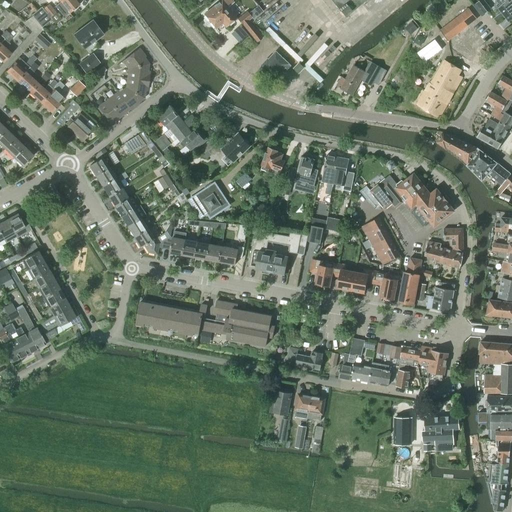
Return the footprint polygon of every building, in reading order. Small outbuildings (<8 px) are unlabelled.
[(62,0),(60,2),(54,7),(63,18),(69,13),(79,5),(74,0),(62,0)] [(225,27),(236,18),(227,7),(230,5),(226,0),(221,0),(203,14),(215,29),(222,24),(225,27)] [(332,0),(346,17),(367,0),(332,0)] [(478,0),(472,5),(481,16),(487,11),(478,0)] [(493,19),(496,24),(504,17),(508,23),(511,19),(511,0),(504,0),(505,0),(504,0),(494,0),(493,9),(498,10),(501,13),(493,19)] [(48,5),(43,9),(47,14),(52,9),(48,5)] [(41,7),(31,15),(32,17),(37,22),(47,14),(46,13),(43,9),(41,7)] [(47,14),(37,22),(42,29),(42,28),(52,20),(51,18),(56,14),(52,9),(47,14)] [(460,15),(468,25),(475,19),(467,9),(460,15)] [(242,26),(242,25),(247,21),(251,18),(247,12),(237,20),(242,26)] [(453,20),(462,30),(468,25),(460,15),(453,20)] [(447,25),(455,36),(462,30),(453,20),(447,25)] [(5,31),(0,36),(0,35),(0,44),(4,40),(4,39),(17,25),(14,21),(5,31)] [(84,49),(103,35),(92,21),(73,35),(84,49)] [(247,21),(242,25),(256,43),(261,39),(247,21)] [(8,43),(12,38),(21,29),(17,25),(4,39),(4,40),(0,44),(0,60),(3,63),(11,54),(5,49),(9,44),(8,43)] [(455,36),(447,25),(440,31),(448,41),(449,40),(455,36)] [(449,40),(453,46),(451,50),(471,62),(480,48),(478,47),(483,42),(468,25),(462,30),(455,36),(449,40)] [(39,34),(34,40),(45,50),(50,44),(39,34)] [(423,42),(422,39),(418,36),(414,42),(420,46),(423,42)] [(149,71),(145,71),(142,59),(145,57),(139,49),(122,61),(128,69),(125,88),(118,93),(117,92),(97,107),(110,124),(130,110),(131,111),(139,104),(136,101),(143,90),(146,91),(149,71)] [(287,70),(291,66),(276,52),(272,56),(271,55),(268,59),(267,59),(260,66),(274,80),(281,72),(285,68),(287,70)] [(85,73),(99,63),(92,54),(79,64),(85,73)] [(18,58),(6,71),(16,81),(29,67),(29,68),(32,65),(31,65),(33,63),(36,59),(33,56),(29,59),(25,64),(18,58)] [(341,78),(336,87),(352,96),(362,78),(365,80),(363,83),(372,87),(384,65),(376,61),(367,75),(364,74),(365,72),(353,66),(345,80),(341,78)] [(438,118),(462,78),(458,76),(461,71),(444,61),(435,77),(431,84),(430,83),(417,106),(438,118)] [(29,67),(16,81),(28,92),(36,83),(36,82),(40,78),(34,72),(38,67),(33,63),(31,65),(32,65),(29,68),(29,67)] [(298,73),(304,68),(299,63),(294,69),(298,73)] [(105,81),(94,74),(101,84),(105,81)] [(511,81),(502,76),(497,84),(505,89),(503,94),(509,97),(511,92),(511,81)] [(36,83),(28,92),(40,103),(48,94),(59,81),(57,83),(53,80),(48,85),(43,89),(36,83)] [(48,94),(40,103),(51,113),(59,104),(63,99),(57,93),(64,86),(59,81),(48,94)] [(75,96),(76,97),(85,87),(78,81),(69,90),(70,91),(69,92),(74,97),(75,96)] [(490,92),(485,100),(495,106),(490,115),(490,116),(500,121),(501,118),(503,115),(504,115),(505,112),(511,101),(508,99),(509,97),(503,94),(500,98),(490,92)] [(68,117),(75,110),(70,106),(63,113),(68,117)] [(172,132),(182,124),(176,117),(178,116),(170,106),(157,117),(165,126),(166,125),(172,132)] [(497,125),(487,144),(498,149),(509,128),(511,123),(511,116),(505,112),(504,115),(503,115),(501,118),(500,121),(497,125)] [(82,141),(92,131),(85,124),(88,121),(79,114),(77,117),(67,127),(82,141)] [(482,126),(476,137),(487,144),(497,125),(488,120),(484,127),(482,126)] [(190,134),(186,129),(182,124),(172,132),(181,143),(183,141),(190,151),(194,147),(196,149),(207,140),(201,132),(199,134),(196,130),(190,134)] [(7,130),(0,137),(0,145),(4,150),(15,139),(7,130)] [(145,146),(150,142),(142,132),(138,135),(125,144),(131,154),(145,146)] [(233,162),(250,146),(238,134),(213,157),(218,162),(226,155),(233,162)] [(450,149),(456,140),(443,134),(441,135),(436,143),(445,149),(446,147),(450,149)] [(159,147),(167,140),(164,135),(155,142),(159,147)] [(15,139),(4,150),(13,158),(24,147),(15,139)] [(162,151),(171,144),(167,140),(159,147),(162,151)] [(456,140),(450,149),(457,154),(463,160),(471,146),(456,140)] [(471,146),(463,160),(468,164),(467,166),(474,173),(488,157),(477,149),(471,146)] [(22,167),(33,156),(24,147),(13,158),(22,167)] [(284,161),(281,160),(283,154),(277,152),(268,148),(260,167),(269,171),(269,172),(279,176),(284,161)] [(90,166),(89,167),(95,177),(97,176),(110,168),(114,165),(108,155),(103,157),(90,166)] [(323,173),(322,181),(327,183),(325,194),(330,195),(333,184),(334,175),(338,158),(327,155),(323,172),(323,173)] [(314,187),(318,171),(312,169),(314,160),(306,158),(301,157),(295,180),(292,179),(295,169),(289,167),(282,193),(288,195),(292,183),(298,185),(299,182),(308,184),(308,185),(314,187)] [(501,185),(510,174),(488,157),(474,173),(481,181),(487,174),(501,185)] [(334,175),(333,184),(343,186),(342,190),(350,192),(354,174),(346,172),(349,160),(338,158),(334,175)] [(390,171),(396,167),(393,162),(390,161),(387,164),(386,166),(390,171)] [(110,168),(97,176),(103,186),(116,178),(110,168)] [(367,188),(362,191),(370,201),(375,197),(381,205),(384,210),(392,204),(396,208),(403,203),(401,200),(403,199),(406,202),(406,201),(407,201),(408,202),(410,200),(409,198),(415,194),(414,192),(422,186),(425,184),(414,171),(403,180),(401,179),(396,184),(395,185),(390,180),(387,183),(380,188),(377,185),(369,191),(366,187),(367,188)] [(116,178),(103,186),(110,196),(123,188),(128,185),(125,179),(128,177),(125,172),(116,178)] [(511,175),(510,174),(501,185),(495,193),(499,196),(507,186),(511,192),(511,175)] [(163,177),(158,180),(164,190),(169,187),(173,184),(170,180),(167,175),(163,177)] [(173,184),(169,187),(172,192),(176,197),(180,195),(176,190),(173,184)] [(410,200),(408,202),(411,207),(416,203),(416,204),(417,205),(411,210),(412,211),(417,218),(423,213),(425,215),(444,200),(446,198),(437,187),(435,189),(434,188),(430,191),(425,184),(422,186),(414,192),(415,194),(409,198),(410,200)] [(218,194),(212,185),(189,200),(200,218),(207,213),(210,218),(217,213),(222,209),(220,206),(226,202),(220,193),(218,194)] [(123,188),(110,196),(116,207),(129,198),(123,188)] [(116,207),(115,208),(121,218),(122,217),(135,209),(137,208),(131,197),(129,198),(116,207)] [(444,200),(425,215),(430,221),(430,222),(433,225),(434,226),(453,211),(455,209),(446,198),(444,200)] [(135,209),(122,217),(129,227),(142,219),(135,209)] [(17,214),(6,220),(14,233),(17,238),(31,230),(28,224),(24,226),(17,214)] [(327,218),(325,229),(324,235),(337,238),(341,220),(327,218)] [(367,237),(384,227),(379,218),(361,227),(367,237)] [(511,219),(501,218),(500,228),(505,229),(509,229),(511,229),(511,219)] [(2,222),(0,223),(0,232),(4,239),(14,233),(6,220),(5,219),(1,221),(2,222)] [(142,219),(129,227),(135,237),(148,229),(142,219)] [(325,227),(310,224),(307,240),(322,243),(325,227)] [(244,241),(247,227),(239,225),(237,239),(244,241)] [(305,249),(307,236),(300,235),(290,233),(289,237),(264,232),(265,228),(256,227),(253,238),(248,268),(256,269),(262,271),(262,270),(263,270),(263,272),(264,274),(266,274),(268,273),(268,271),(269,271),(269,272),(284,275),(288,257),(273,254),(273,252),(266,250),(268,242),(289,246),(288,252),(291,253),(291,250),(297,251),(296,254),(304,255),(305,249)] [(384,227),(367,237),(372,246),(389,237),(384,227)] [(135,237),(134,238),(140,248),(141,247),(142,247),(144,246),(148,253),(158,255),(159,248),(160,244),(170,237),(167,232),(157,238),(157,237),(154,239),(148,229),(135,237)] [(450,242),(463,241),(462,229),(443,229),(444,241),(450,241),(450,242)] [(160,244),(159,248),(170,250),(169,253),(182,255),(184,247),(185,240),(187,233),(174,231),(173,237),(172,237),(170,237),(160,244)] [(389,237),(372,246),(377,256),(394,246),(389,237)] [(197,242),(194,258),(206,260),(209,244),(210,242),(198,239),(197,242)] [(184,247),(182,255),(194,258),(197,242),(185,240),(184,247)] [(209,244),(206,260),(219,262),(221,251),(222,246),(222,242),(218,241),(217,246),(209,244)] [(441,264),(444,248),(440,247),(441,244),(428,241),(427,244),(424,256),(434,258),(433,262),(441,264)] [(450,250),(464,254),(464,253),(463,241),(450,242),(450,250)] [(26,255),(37,249),(34,243),(23,249),(26,255)] [(511,245),(495,243),(494,251),(498,252),(508,253),(511,253),(511,245)] [(221,251),(219,262),(235,265),(236,257),(242,258),(244,248),(238,246),(238,249),(222,246),(221,251)] [(394,246),(377,256),(382,265),(400,256),(394,246)] [(464,254),(450,250),(444,248),(441,264),(460,269),(464,254)] [(43,261),(47,259),(44,256),(41,258),(38,251),(21,260),(27,270),(43,261)] [(498,252),(497,257),(505,259),(504,262),(511,263),(511,253),(508,253),(498,252)] [(419,275),(420,270),(421,261),(410,258),(407,273),(404,273),(398,302),(413,305),(419,275)] [(333,268),(324,266),(325,262),(312,260),(309,272),(318,273),(316,284),(320,285),(321,287),(326,288),(327,286),(329,287),(331,276),(333,268)] [(43,261),(27,270),(32,280),(49,270),(49,271),(52,269),(50,265),(47,267),(43,261)] [(503,262),(500,273),(503,274),(503,275),(509,277),(509,280),(511,280),(511,263),(504,262),(503,262)] [(333,268),(331,276),(339,278),(337,288),(342,289),(342,291),(348,292),(349,291),(351,291),(354,272),(345,271),(346,266),(333,264),(333,268)] [(0,284),(0,285),(13,278),(7,267),(0,271),(0,284)] [(54,280),(57,278),(55,275),(52,276),(49,271),(49,270),(32,280),(38,289),(54,280)] [(374,284),(376,272),(364,270),(363,274),(354,272),(351,291),(352,291),(353,293),(358,294),(359,293),(364,294),(366,283),(374,284)] [(376,272),(374,284),(382,286),(380,297),(384,297),(385,300),(390,301),(392,299),(393,299),(397,281),(388,279),(389,274),(376,272)] [(498,272),(497,278),(502,279),(498,298),(511,300),(511,280),(509,280),(509,277),(503,275),(503,274),(500,273),(498,272)] [(16,276),(13,278),(18,287),(22,285),(16,276)] [(43,298),(59,289),(62,288),(60,284),(57,286),(54,280),(38,289),(43,298)] [(424,295),(426,285),(419,283),(417,294),(424,295)] [(434,297),(452,300),(453,291),(454,285),(439,283),(438,288),(435,288),(434,297)] [(24,297),(27,295),(22,285),(18,287),(24,297)] [(59,289),(43,298),(48,308),(64,299),(68,297),(66,293),(62,288),(59,289)] [(29,306),(32,304),(27,295),(24,297),(29,306)] [(450,313),(452,300),(434,297),(428,296),(426,308),(441,311),(440,313),(447,315),(448,312),(450,313)] [(70,308),(73,307),(71,303),(68,305),(64,299),(48,308),(53,317),(70,308)] [(502,317),(504,302),(489,300),(486,315),(502,317)] [(231,312),(233,304),(216,301),(214,314),(216,315),(215,323),(201,321),(202,314),(140,302),(136,324),(198,336),(199,329),(227,335),(226,339),(266,346),(267,337),(272,338),(274,327),(269,326),(271,317),(236,310),(235,313),(231,312)] [(511,303),(504,302),(502,317),(511,318),(511,303)] [(34,316),(38,314),(32,304),(29,306),(34,316)] [(5,309),(11,319),(18,315),(12,305),(5,309)] [(70,308),(53,317),(39,325),(48,340),(57,335),(54,329),(59,326),(59,327),(69,321),(72,326),(80,321),(77,317),(78,316),(73,307),(70,308)] [(21,308),(16,310),(28,333),(37,349),(45,345),(36,328),(34,329),(27,315),(25,316),(21,308)] [(12,323),(2,328),(4,331),(6,336),(10,342),(11,342),(20,358),(37,349),(28,333),(24,335),(20,328),(15,331),(12,323)] [(0,324),(0,340),(0,341),(2,340),(5,345),(2,346),(11,363),(20,358),(11,342),(10,342),(6,336),(4,331),(2,328),(0,324)] [(353,364),(354,364),(356,355),(361,356),(365,341),(353,338),(349,354),(345,354),(343,365),(341,365),(338,379),(350,381),(350,379),(353,364)] [(511,344),(480,342),(479,354),(478,364),(493,364),(493,375),(484,375),(484,394),(500,394),(511,393),(511,344)] [(401,347),(395,346),(391,346),(389,357),(399,359),(401,347)] [(403,346),(399,364),(412,366),(413,360),(418,361),(421,349),(420,349),(403,346)] [(413,360),(412,366),(418,367),(420,377),(428,378),(441,381),(442,375),(444,373),(448,354),(447,354),(447,352),(432,349),(432,351),(431,351),(431,348),(421,346),(420,349),(421,349),(418,361),(413,360)] [(298,349),(288,347),(286,360),(292,361),(291,364),(319,370),(321,360),(320,360),(322,354),(312,352),(311,358),(297,355),(298,349)] [(332,353),(331,358),(329,365),(335,366),(338,354),(332,353)] [(380,367),(380,364),(372,363),(371,367),(368,382),(379,384),(382,370),(382,368),(380,367)] [(353,364),(350,379),(368,382),(371,367),(354,364),(353,364)] [(382,370),(379,384),(388,386),(390,373),(389,371),(387,370),(388,366),(380,364),(380,367),(382,368),(382,370)] [(398,370),(395,386),(407,388),(410,372),(398,370)] [(275,401),(272,401),(270,412),(280,414),(280,413),(279,413),(280,409),(288,410),(291,394),(277,391),(275,401)] [(307,419),(311,397),(303,395),(298,395),(295,409),(294,417),(307,419)] [(511,397),(510,397),(487,396),(487,412),(487,414),(511,413),(511,397)] [(311,397),(307,419),(320,421),(321,414),(324,399),(319,398),(311,397)] [(486,413),(478,413),(478,422),(486,422),(486,430),(491,430),(511,430),(511,413),(487,414),(487,412),(486,412),(486,413)] [(425,431),(423,431),(423,441),(425,441),(425,445),(430,445),(453,444),(452,430),(458,429),(458,417),(425,418),(425,431)] [(410,445),(411,418),(397,418),(395,418),(394,434),(394,444),(410,445)] [(279,431),(287,432),(288,429),(289,420),(281,419),(279,431)] [(319,450),(323,428),(316,427),(312,449),(319,450)] [(511,440),(511,430),(491,430),(491,441),(496,441),(511,441),(511,440)] [(491,441),(485,441),(487,464),(496,464),(508,465),(511,441),(496,441),(491,441)] [(487,482),(489,490),(503,491),(506,485),(508,465),(496,464),(495,471),(491,471),(489,483),(487,482)] [(503,491),(489,490),(493,510),(494,511),(498,511),(501,511),(502,511),(505,492),(503,491)]
